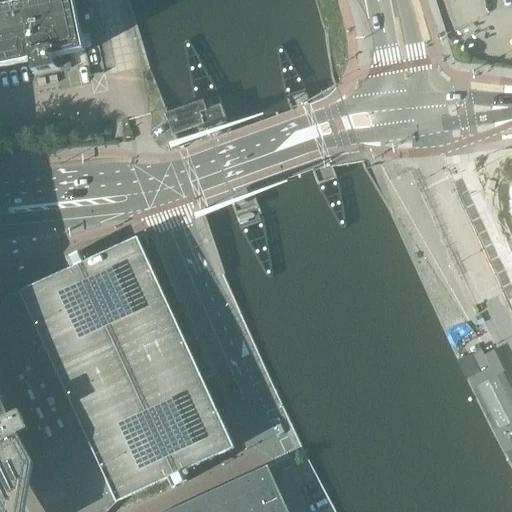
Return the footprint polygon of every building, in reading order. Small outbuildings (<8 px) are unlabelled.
[(0,0),(0,9),(7,8),(44,0),(0,0)] [(33,0),(7,8),(0,9),(0,511),(26,511),(34,464),(19,436),(29,430),(21,412),(10,417),(0,394),(0,69),(32,63),(34,75),(58,70),(55,58),(85,52),(74,0),(33,0)] [(166,115),(173,136),(198,127),(200,132),(212,128),(211,126),(228,120),(219,96),(166,115)] [(138,238),(20,292),(117,503),(235,449),(228,433),(138,238)] [(20,293),(18,293),(11,301),(4,310),(1,316),(0,318),(0,445),(9,441),(19,436),(29,430),(72,407),(20,293)] [(484,356),(480,348),(475,350),(477,353),(471,356),(476,365),(480,374),(469,380),(479,400),(484,412),(490,423),(501,445),(506,455),(511,451),(505,439),(511,435),(511,395),(502,374),(504,373),(500,366),(494,353),(493,352),(484,356)] [(86,436),(74,410),(73,407),(72,407),(29,430),(19,436),(9,441),(27,464),(86,436)] [(107,511),(117,503),(86,436),(27,464),(64,511),(107,511)] [(289,511),(270,469),(268,467),(170,511),(289,511)]
